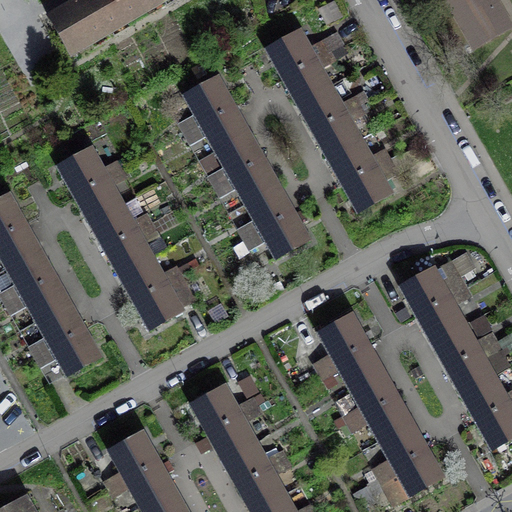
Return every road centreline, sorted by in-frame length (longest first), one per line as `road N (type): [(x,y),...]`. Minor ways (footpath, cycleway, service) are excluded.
road 1 (residential): [(0,468),(360,266),(431,233),(486,223)]
road 2 (residential): [(369,0),(486,223)]
